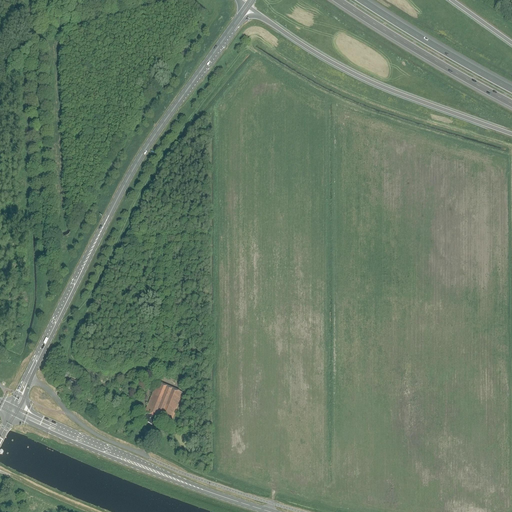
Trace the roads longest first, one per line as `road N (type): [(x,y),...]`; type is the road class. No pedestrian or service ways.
road 1 (secondary): [(29,377),(140,158),(247,6)]
road 2 (motorway): [(247,6),(375,84),(511,134)]
road 3 (secondary): [(271,511),(60,433)]
road 4 (motorway): [(338,0),(511,103)]
road 5 (motorway): [(511,89),(362,0)]
road 6 (unclassified): [(141,454),(82,425),(29,377)]
